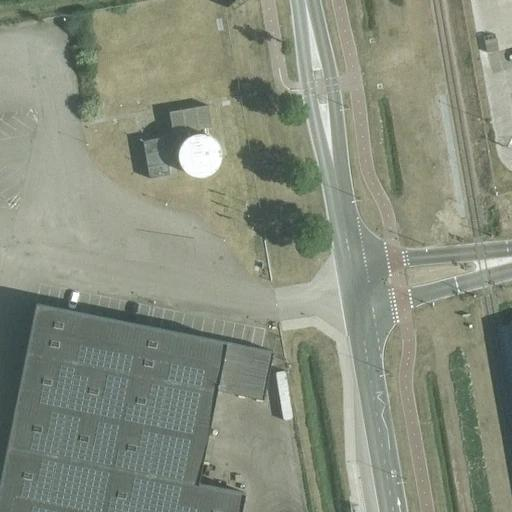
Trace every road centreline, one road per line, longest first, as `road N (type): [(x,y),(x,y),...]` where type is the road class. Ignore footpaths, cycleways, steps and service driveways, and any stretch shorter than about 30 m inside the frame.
road 1 (unclassified): [(359,294),(307,0)]
road 2 (unclassified): [(396,511),(359,294)]
road 3 (unclassified): [(359,294),(511,258)]
